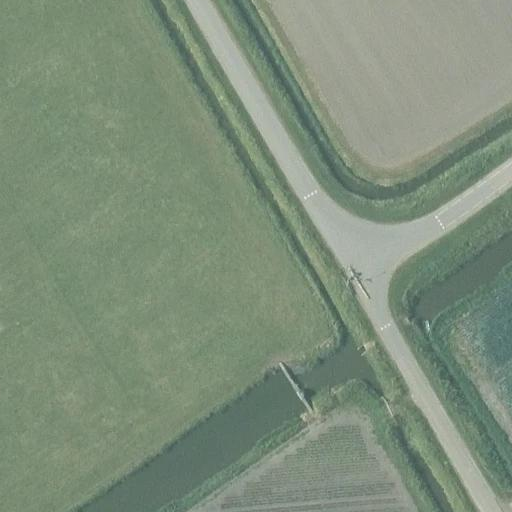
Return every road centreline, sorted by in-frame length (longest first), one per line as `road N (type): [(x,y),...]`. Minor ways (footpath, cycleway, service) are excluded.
road 1 (unclassified): [(353,276),(194,0)]
road 2 (unclassified): [(491,511),(353,276)]
road 3 (unclassified): [(353,276),(511,172)]
